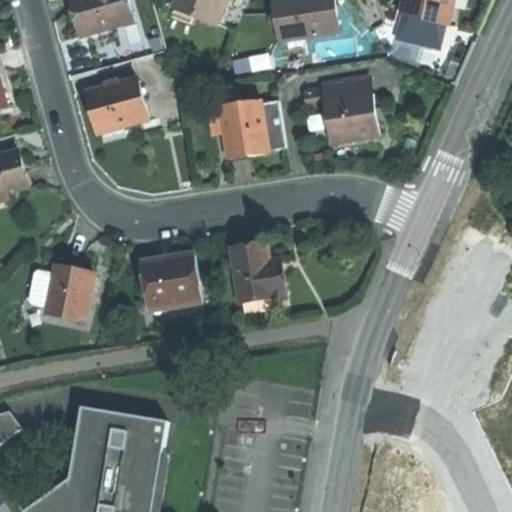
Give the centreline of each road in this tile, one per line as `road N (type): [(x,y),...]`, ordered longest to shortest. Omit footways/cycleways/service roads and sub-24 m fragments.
road 1 (residential): [(29,0),(72,172),(104,208),(152,220),(301,196),(422,220)]
road 2 (track): [(378,316),(0,381)]
road 3 (tertiary): [(422,220),(511,28)]
road 4 (tertiary): [(352,407),(378,316),(422,220)]
road 5 (residential): [(352,407),(419,419),(448,443),(486,511)]
